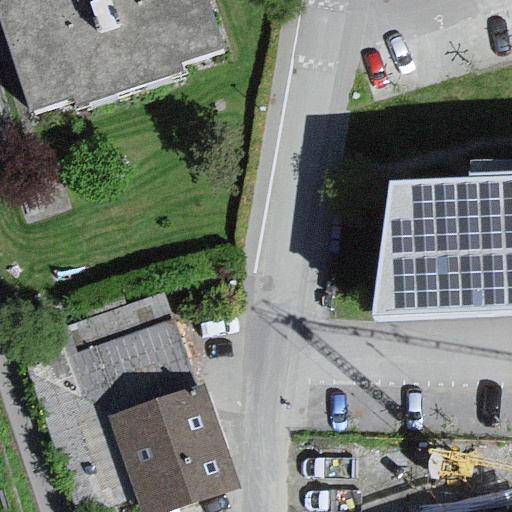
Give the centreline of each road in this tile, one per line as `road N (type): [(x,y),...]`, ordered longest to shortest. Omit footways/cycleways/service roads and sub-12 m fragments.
road 1 (residential): [(261,511),(282,258),(329,0)]
road 2 (residential): [(55,511),(0,349)]
